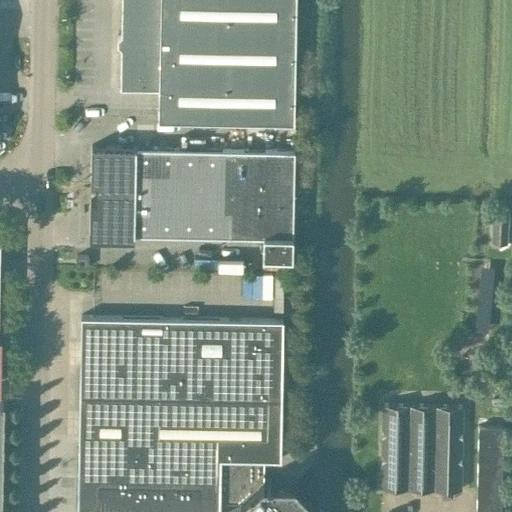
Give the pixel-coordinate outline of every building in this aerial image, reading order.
[(121,0),(120,88),(158,89),(158,117),(294,120),(295,0),(121,0)] [(294,149),(92,144),(92,184),(98,184),(97,199),(90,199),(89,237),(134,238),(134,232),(263,235),(262,254),(292,255),(294,149)] [(508,211),(493,210),(492,243),(506,243),(508,211)] [(88,255),(76,254),(76,266),(88,267),(88,255)] [(283,318),(81,314),(77,511),(219,511),(219,500),(242,501),(246,503),(245,511),(310,511),(311,504),(292,484),(265,484),(264,480),(264,457),(280,458),(283,318)] [(462,404),(382,403),(381,486),(461,488),(462,404)] [(478,421),(476,511),(500,511),(502,421),(478,421)]
